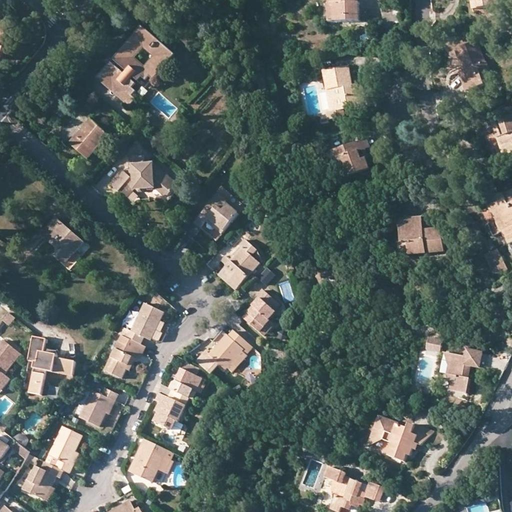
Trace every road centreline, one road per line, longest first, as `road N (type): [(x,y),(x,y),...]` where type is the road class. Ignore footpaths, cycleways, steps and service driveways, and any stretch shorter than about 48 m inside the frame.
road 1 (residential): [(0,124),(212,306),(175,343),(100,487),(74,511)]
road 2 (residential): [(417,144),(421,0)]
road 3 (residential): [(421,511),(503,411)]
